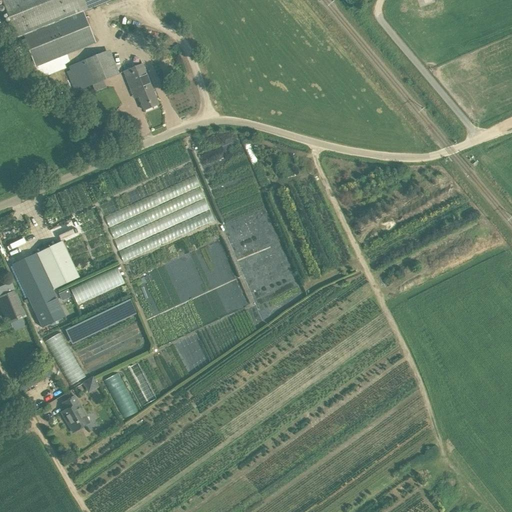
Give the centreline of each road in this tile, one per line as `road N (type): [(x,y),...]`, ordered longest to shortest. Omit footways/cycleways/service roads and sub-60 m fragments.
road 1 (unclassified): [(0,206),(208,120),(394,158),(428,157),(479,139),(376,8)]
road 2 (track): [(315,143),(427,394),(443,455),(427,458),(356,511)]
